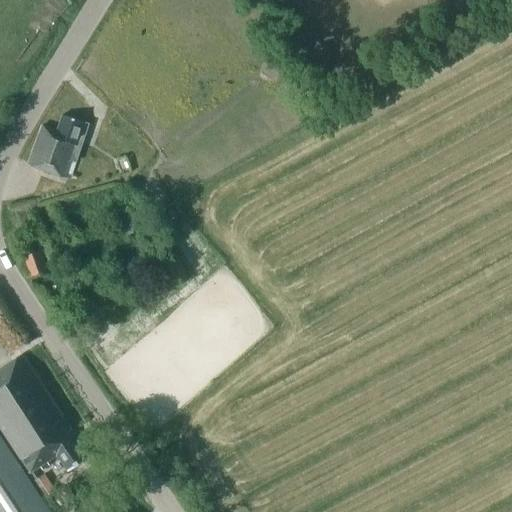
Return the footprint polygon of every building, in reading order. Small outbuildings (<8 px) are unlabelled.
[(41,124),(27,163),(67,178),(81,141),(82,141),(88,124),(61,113),(55,129),(41,124)] [(131,212),(119,217),(126,235),(139,230),(131,212)] [(38,252),(22,258),(29,279),(46,273),(38,252)] [(0,367),(0,427),(28,470),(59,451),(69,467),(86,457),(69,431),(74,428),(25,351),(0,367)] [(0,511),(49,511),(0,438),(0,511)] [(44,474),(32,482),(44,499),(55,492),(44,474)]
